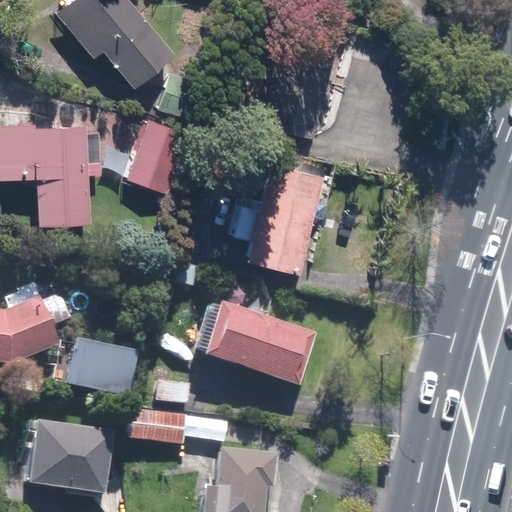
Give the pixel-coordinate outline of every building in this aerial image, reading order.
[(125,0),(66,0),(52,11),(88,56),(99,48),(126,82),(166,50),(125,0)] [(309,137),(333,45),(280,32),(257,123),(309,137)] [(183,94),(159,88),(153,111),(177,117),(183,94)] [(182,131),(144,118),(123,177),(162,191),(182,131)] [(85,220),(80,124),(28,126),(28,121),(0,122),(0,175),(32,174),(34,223),(85,220)] [(294,272),(318,176),(267,163),(243,259),(294,272)] [(35,299),(0,312),(0,362),(5,363),(53,344),(35,299)] [(212,303),(196,356),(294,387),(311,335),(212,303)] [(71,341),(62,384),(124,396),(132,354),(71,341)] [(185,383),(150,382),(149,406),(184,407),(185,383)] [(184,416),(124,414),(123,442),(183,444),(184,416)] [(30,423),(22,483),(98,494),(107,434),(30,423)] [(272,454),(215,449),(209,511),(259,511),(262,486),(269,486),(272,454)]
